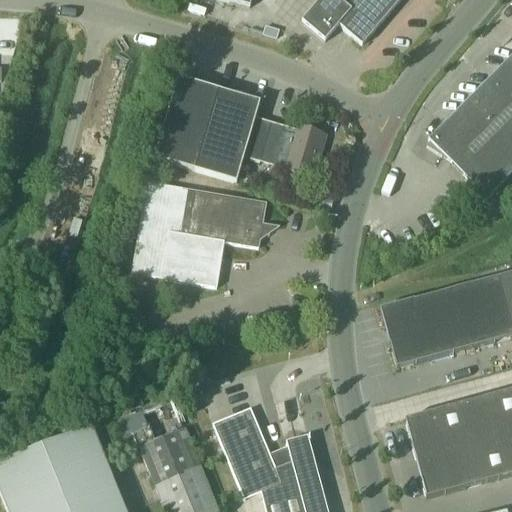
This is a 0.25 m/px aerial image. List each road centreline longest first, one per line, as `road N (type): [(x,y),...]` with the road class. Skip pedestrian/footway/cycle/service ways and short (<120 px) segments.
road 1 (tertiary): [(377,511),(349,413),(340,286),(350,220),(384,119)]
road 2 (unclassified): [(384,119),(266,63),(103,15)]
road 3 (unclassified): [(103,15),(46,214),(0,281)]
road 4 (tertiary): [(384,119),(481,0)]
